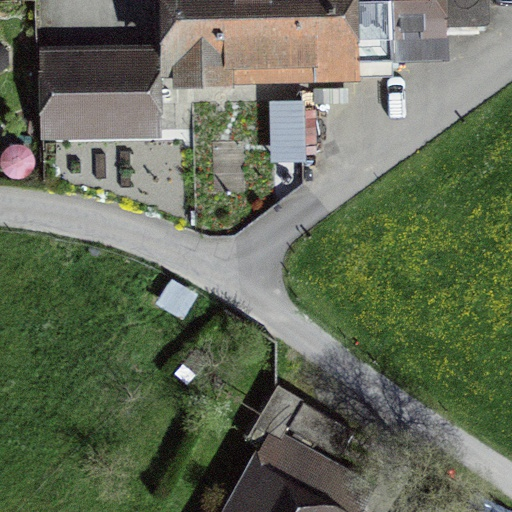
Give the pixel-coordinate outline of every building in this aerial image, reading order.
[(156,0),(158,60),(159,92),(345,88),(391,87),(390,52),(443,51),(444,39),(443,0),(156,0)] [(491,40),(491,0),(443,0),(444,39),(491,40)] [(158,60),(41,61),(42,153),(159,152),(159,92),(158,60)] [(303,115),(271,115),(271,170),(303,170),(303,115)] [(204,511),(353,511),(367,490),(256,425),(204,511)] [(485,511),(442,484),(423,511),(485,511)]
